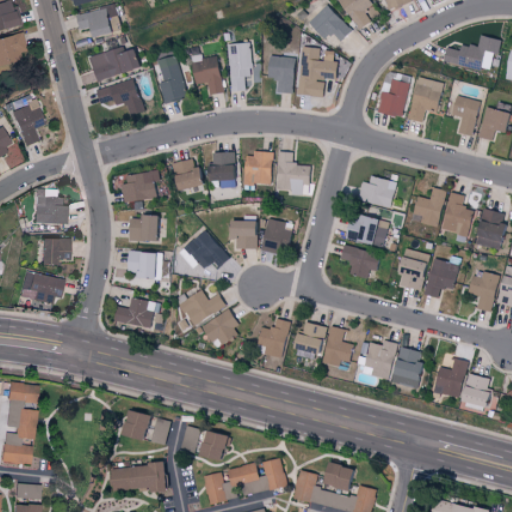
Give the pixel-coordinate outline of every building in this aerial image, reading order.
[(0,29),(20,25),(16,7),(11,8),(9,0),(0,2),(0,29)] [(373,19),(366,9),(376,3),(373,0),(341,0),(362,28),(373,19)] [(412,1),(411,0),(386,0),(390,9),(412,1)] [(342,40),(354,29),(330,3),(310,21),(326,38),(334,31),(342,40)] [(82,28),(93,25),(95,35),(123,29),(120,17),(123,16),(120,4),(79,13),(82,28)] [(0,65),(26,60),(20,33),(0,36),(0,65)] [(503,38),(482,33),(479,46),(463,42),(461,49),(448,46),(445,59),(491,69),(495,50),(500,52),(503,38)] [(231,42),(233,87),(255,86),(252,41),(231,42)] [(323,46),(305,44),(300,93),(325,95),(327,77),(338,78),(339,60),(336,60),(337,50),(327,48),(326,58),(321,58),(323,46)] [(92,54),(98,78),(143,67),(138,47),(127,50),(127,45),(92,54)] [(220,53),(195,57),(199,82),(210,81),(212,93),(225,91),(220,53)] [(179,54),(161,58),(166,80),(162,81),(167,101),(189,96),(179,54)] [(298,57),(272,54),(270,76),(280,78),(279,90),(294,92),(298,57)] [(381,110),(403,116),(413,81),(390,75),(381,110)] [(447,81),(421,75),(410,117),(424,121),(428,106),(440,109),(447,81)] [(99,87),(103,101),(117,98),(118,104),(129,102),(132,114),(145,110),(137,78),(99,87)] [(474,134),(484,100),(460,93),(454,112),(464,116),(460,130),(474,134)] [(9,110),(24,146),(37,140),(32,129),(44,124),(33,100),(9,110)] [(487,105),(482,136),(495,138),(497,128),(508,130),(511,107),(511,103),(499,101),(498,107),(487,105)] [(0,153),(11,148),(1,126),(0,126),(0,153)] [(275,150),(256,149),(255,154),(247,154),(246,182),(274,183),(275,150)] [(279,187),(294,188),(294,193),(304,194),(305,182),(312,182),(313,163),(294,162),(295,150),(281,150),(279,187)] [(222,186),(237,186),(236,151),(215,151),(215,163),(211,163),(211,179),(222,179),(222,186)] [(202,165),(196,165),(195,158),(176,160),(179,188),(204,184),(202,165)] [(127,201),(159,195),(156,180),(163,179),(161,168),(128,174),(130,182),(123,183),(127,201)] [(393,206),(399,179),(373,174),(372,181),(365,180),(361,199),(393,206)] [(420,194),(416,211),(425,213),(423,221),(439,225),(449,189),(434,185),(431,197),(420,194)] [(33,223),(66,223),(66,205),(61,205),(61,197),(55,197),(55,189),(34,188),(33,223)] [(467,193),(452,190),(444,227),(460,231),(458,239),(468,241),(475,207),(464,205),(467,193)] [(504,221),(506,211),(485,206),(477,243),(502,248),(508,222),(504,221)] [(348,236),(385,245),(390,223),(381,221),(381,218),(354,211),(348,236)] [(132,238),(159,239),(160,213),(145,212),(145,217),(132,216),(132,238)] [(264,248),(280,252),(282,244),(291,246),(295,229),(287,227),(289,220),(271,216),(264,248)] [(233,237),(239,237),(238,246),(259,246),(260,219),(234,218),(233,237)] [(215,259),(222,265),(232,256),(207,228),(181,251),(193,264),(198,259),(206,267),(215,259)] [(41,238),(40,263),(59,264),(59,260),(69,260),(69,238),(41,238)] [(378,269),(383,252),(346,242),(343,256),(354,260),(351,271),(369,276),(371,268),(378,269)] [(401,273),(404,274),(402,284),(423,288),(431,252),(406,247),(401,273)] [(164,277),(165,250),(131,249),(130,270),(139,270),(139,276),(164,277)] [(441,296),(443,285),(455,287),(460,262),(434,257),(427,293),(441,296)] [(511,304),(511,264),(508,264),(500,302),(511,304)] [(501,273),(484,270),(483,275),(474,273),(471,292),(481,294),(479,307),(494,310),(501,273)] [(59,297),(63,279),(24,271),(19,297),(51,303),(53,296),(59,297)] [(221,292),(210,298),(204,288),(189,297),(186,292),(179,296),(195,324),(228,305),(221,292)] [(132,307),(121,304),(117,318),(152,327),(158,301),(134,295),(132,307)] [(204,323),(215,345),(240,332),(236,326),(240,324),(232,308),(204,323)] [(266,352),(284,356),(292,320),(279,316),(276,327),(264,324),(260,343),(268,345),(266,352)] [(301,328),(296,347),(321,353),(329,325),(308,320),(305,329),(301,328)] [(353,361),(355,342),(345,340),(347,327),(332,324),(326,362),(342,364),(343,359),(353,361)] [(361,354),(358,370),(391,377),(399,341),(386,338),(385,344),(372,341),(368,356),(361,354)] [(423,349),(402,345),(395,382),(420,386),(425,360),(421,359),(423,349)] [(435,390),(461,397),(471,360),(456,356),(453,368),(442,365),(435,390)] [(464,402),(490,408),(494,387),(491,386),(493,376),(471,371),(464,402)] [(38,385),(9,381),(6,399),(35,403),(38,385)] [(36,410),(21,408),(22,401),(8,400),(5,426),(15,427),(14,433),(3,432),(0,461),(29,464),(31,445),(20,445),(21,438),(33,439),(36,410)] [(125,433),(146,439),(153,414),(131,408),(125,433)] [(174,420),(159,416),(152,440),(168,444),(174,420)] [(182,448),(196,452),(203,428),(189,424),(182,448)] [(203,455),(226,459),(231,433),(208,429),(203,455)] [(266,460),(271,488),(289,485),(283,456),(266,460)] [(351,489),(357,466),(331,460),(326,483),(351,489)] [(206,474),(212,503),(230,499),(228,490),(246,487),(247,493),(266,489),(268,496),(273,495),(269,473),(261,475),(258,461),(226,468),(227,470),(206,474)] [(112,465),(113,488),(154,486),(154,490),(169,489),(168,462),(112,465)] [(316,487),(319,472),(301,468),(295,498),(362,511),(373,511),(379,487),(361,484),(358,495),(316,487)] [(14,498),(39,499),(39,484),(15,483),(14,498)] [(433,511),(491,511),(492,509),(437,497),(433,511)]
